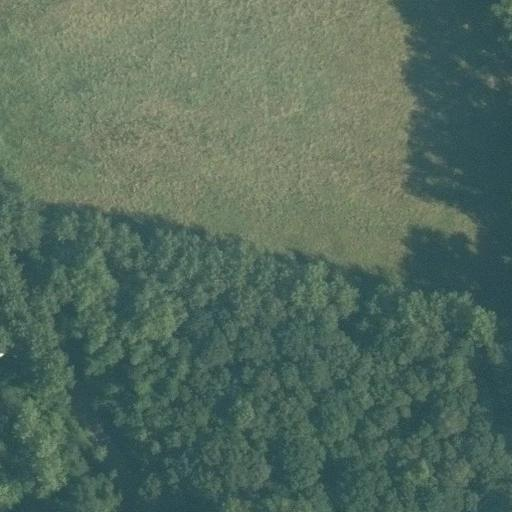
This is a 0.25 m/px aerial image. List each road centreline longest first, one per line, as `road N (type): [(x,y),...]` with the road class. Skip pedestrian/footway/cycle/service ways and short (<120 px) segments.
road 1 (track): [(511,350),(38,256),(10,273)]
road 2 (tertiary): [(144,511),(0,255)]
